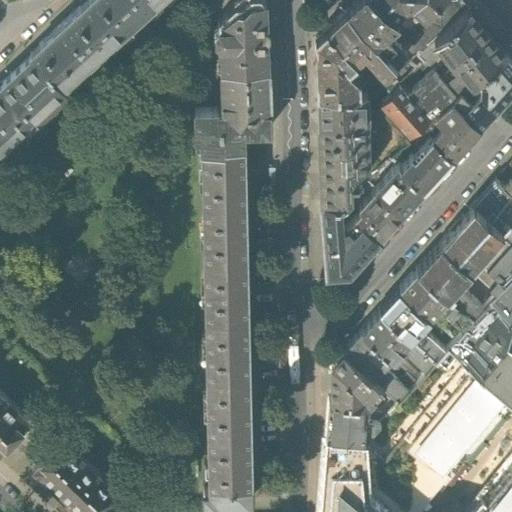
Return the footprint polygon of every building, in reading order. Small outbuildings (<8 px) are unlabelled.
[(157,0),(86,0),(74,12),(53,31),(31,51),(32,53),(62,85),(92,56),(94,58),(106,46),(151,6),(157,0)] [(224,54),(225,70),(268,69),(266,32),(265,0),(241,0),(240,1),(235,1),(217,17),(218,27),(219,27),(220,41),(218,41),(219,54),(224,54)] [(373,0),(356,0),(346,9),(395,63),(402,57),(406,53),(385,30),(396,19),(373,0)] [(373,0),(396,19),(405,26),(420,19),(424,16),(430,8),(437,0),(373,0)] [(420,19),(405,26),(400,31),(419,52),(434,38),(467,8),(460,0),(437,0),(430,8),(424,16),(420,19)] [(485,29),(467,8),(434,38),(457,66),(460,64),(461,65),(473,79),(476,76),(477,77),(505,53),(485,29)] [(395,63),(346,9),(326,27),(353,58),(362,50),(384,74),(395,63)] [(353,58),(326,27),(321,32),(314,38),(317,92),(358,90),(357,76),(346,64),(353,58)] [(0,149),(65,88),(62,85),(32,53),(4,80),(0,83),(0,149)] [(462,109),(478,123),(511,85),(511,61),(505,53),(477,77),(476,76),(473,79),(470,82),(480,83),(479,92),(472,99),(462,109)] [(461,65),(444,81),(456,94),(463,88),(470,82),(473,79),(461,65)] [(268,69),(225,70),(220,70),(221,110),(217,111),(216,108),(195,109),(196,136),(200,135),(201,145),(203,145),(242,144),(242,130),(269,128),(269,103),(268,69)] [(428,118),(427,119),(430,122),(437,115),(435,113),(451,99),(456,94),(444,81),(433,69),(406,93),(428,118)] [(390,93),(399,85),(399,84),(389,74),(380,82),(390,93)] [(428,118),(406,93),(399,85),(390,93),(382,103),(410,134),(427,119),(428,118)] [(463,88),(456,94),(451,99),(462,109),(472,99),(463,88)] [(367,116),(366,90),(358,90),(317,92),(317,107),(318,123),(365,120),(366,117),(367,116)] [(450,154),(478,123),(462,109),(451,99),(435,113),(437,115),(442,120),(442,126),(432,137),(450,154)] [(369,168),(367,116),(366,117),(365,120),(318,123),(319,161),(321,203),(341,201),(349,194),(349,180),(359,180),(360,169),(369,168)] [(450,154),(432,137),(431,136),(413,156),(412,154),(400,167),(421,186),(450,154)] [(203,145),(204,204),(244,202),(243,176),(242,144),(203,145)] [(511,161),(496,179),(511,193),(511,161)] [(400,167),(396,163),(374,188),(399,211),(421,186),(400,167)] [(511,193),(496,179),(472,205),(511,241),(511,193)] [(399,211),(374,188),(358,206),(361,208),(355,215),(377,235),(399,211)] [(341,201),(321,203),(321,210),(326,271),(347,269),(377,235),(355,215),(345,226),(340,226),(339,214),(344,214),(343,204),(341,201)] [(204,204),(204,260),(244,258),(244,240),(244,202),(204,204)] [(440,241),(470,268),(486,283),(511,254),(511,241),(472,205),(440,241)] [(459,289),(454,285),(470,268),(440,241),(417,267),(472,318),(483,306),(461,287),(459,289)] [(511,254),(486,283),(496,291),(511,274),(511,254)] [(204,260),(205,317),(246,315),(245,288),(244,258),(204,260)] [(462,329),(472,318),(417,267),(398,287),(428,315),(437,305),(452,320),(462,329)] [(511,352),(494,339),(511,319),(511,274),(496,291),(483,306),(472,318),(462,329),(453,338),(447,345),(463,360),(465,362),(466,361),(509,395),(511,398),(511,352)] [(398,287),(379,308),(435,359),(445,347),(419,324),(428,315),(398,287)] [(425,369),(435,359),(379,308),(361,328),(391,355),(399,346),(425,369)] [(205,317),(206,374),(247,373),(246,345),(246,315),(205,317)] [(462,329),(452,320),(443,329),(453,338),(462,329)] [(397,399),(417,379),(408,370),(399,380),(382,366),(391,355),(361,328),(342,349),(343,350),(381,385),(392,394),(397,399)] [(330,397),(368,400),(381,385),(343,350),(330,363),(330,397)] [(376,452),(367,463),(371,488),(407,511),(413,511),(426,498),(468,446),(481,430),(495,413),(509,395),(466,361),(465,362),(463,360),(376,452)] [(206,374),(207,431),(248,430),(247,402),(247,373),(206,374)] [(0,444),(3,441),(4,442),(21,425),(20,423),(27,416),(0,390),(0,444)] [(397,399),(392,394),(381,407),(386,411),(397,399)] [(386,411),(381,407),(378,409),(367,408),(368,400),(330,397),(328,397),(325,432),(364,435),(386,411)] [(249,465),(248,430),(207,431),(209,489),(203,489),(203,508),(222,508),(222,502),(249,501),(249,465)] [(367,463),(376,452),(366,443),(364,435),(325,432),(318,510),(318,511),(407,511),(371,488),(367,463)] [(57,492),(78,511),(97,511),(110,498),(116,492),(60,439),(54,446),(53,445),(38,461),(39,462),(32,469),(57,492)] [(511,511),(511,456),(466,511),(511,511)] [(124,511),(110,498),(97,511),(124,511)]
